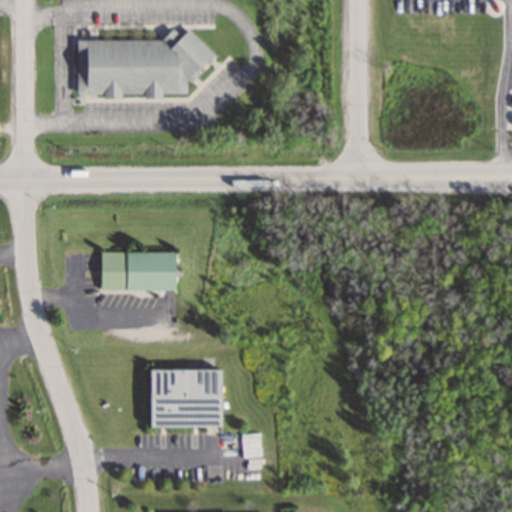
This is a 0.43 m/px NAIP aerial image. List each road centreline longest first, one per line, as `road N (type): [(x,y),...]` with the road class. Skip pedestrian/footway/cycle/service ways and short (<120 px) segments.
road 1 (residential): [(23,0),(29,279),(80,444),(90,511)]
road 2 (tertiary): [(0,178),(511,177)]
road 3 (residential): [(360,176),(355,0)]
